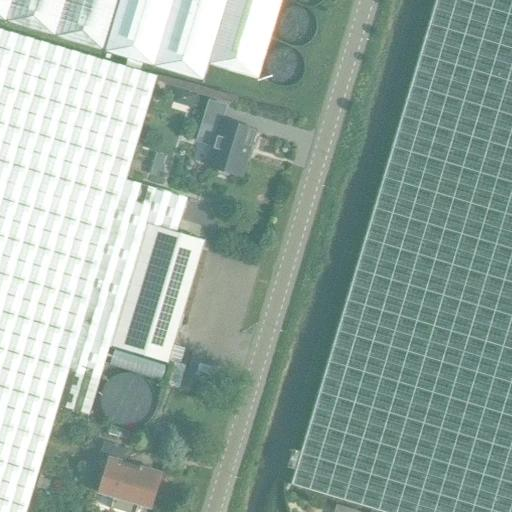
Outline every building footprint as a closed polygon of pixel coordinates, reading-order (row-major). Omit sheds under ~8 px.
[(0,0),(0,21),(203,83),(209,65),(258,80),(281,0),(0,0)] [(380,511),(511,511),(511,0),(436,0),(291,485),(380,511)] [(110,346),(146,224),(177,233),(188,198),(126,180),(157,77),(0,29),(0,511),(26,511),(59,406),(89,415),(110,346)] [(221,121),(207,167),(216,169),(219,174),(228,177),(232,174),(241,177),(255,131),(221,121)] [(177,233),(146,224),(110,346),(168,364),(205,241),(177,233)] [(114,497),(111,509),(120,511),(135,511),(138,505),(151,508),(161,474),(122,462),(126,449),(104,442),(99,459),(108,462),(99,493),(114,497)]
